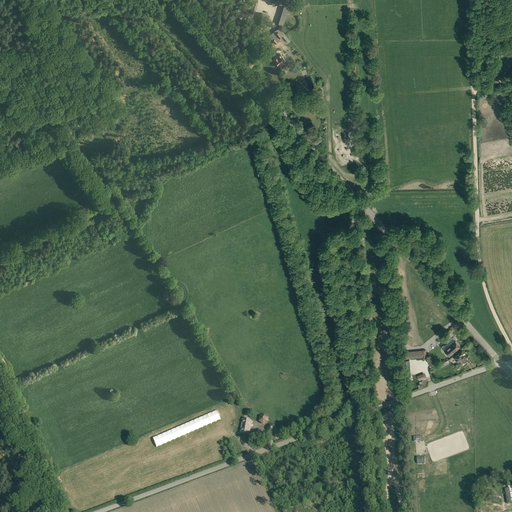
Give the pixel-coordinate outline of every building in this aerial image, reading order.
[(250,12),(255,14),(258,2),(253,1),(250,12)] [(279,23),(284,24),(289,8),(283,6),(279,23)] [(266,15),(262,13),(261,12),(257,24),(262,26),(266,15)] [(275,34),(273,36),(271,34),(269,36),(275,44),(281,40),(280,38),(282,37),(281,36),(282,35),(283,37),(288,42),(290,41),(286,35),(280,27),(274,32),(275,34)] [(497,46),(486,49),(488,55),(491,54),(491,56),(495,55),(494,53),(499,51),(498,50),(501,50),(501,51),(507,49),(505,43),(497,46)] [(274,59),(282,68),(288,63),(280,53),(274,59)] [(455,341),(444,351),(450,357),(460,347),(455,341)] [(403,352),(403,353),(403,359),(410,359),(409,358),(418,357),(426,357),(426,350),(403,352)] [(458,363),(459,362),(461,364),(467,360),(462,354),(464,353),(462,350),(455,356),(456,358),(455,359),(458,363)] [(409,360),(403,361),(405,379),(411,378),(409,360)] [(258,422),(263,425),(268,423),(268,418),(264,415),(259,416),(258,422)] [(251,421),(243,420),(240,433),(248,435),(251,421)] [(269,434),(274,434),(276,430),(274,425),(269,425),(266,429),(269,434)]
